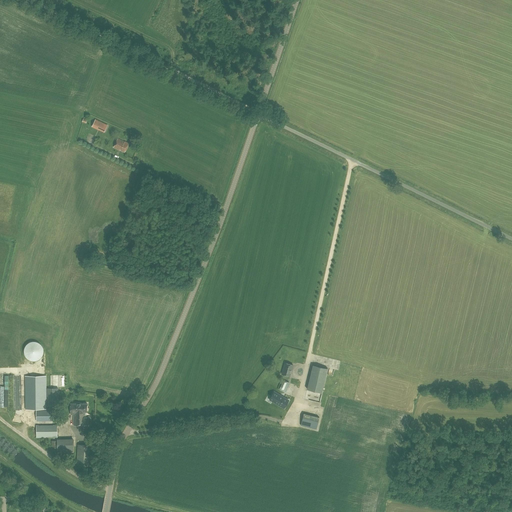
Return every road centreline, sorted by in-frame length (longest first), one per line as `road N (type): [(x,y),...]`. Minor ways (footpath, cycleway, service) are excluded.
road 1 (secondary): [(106,511),(120,445),(159,379),(257,114)]
road 2 (unclassified): [(511,238),(257,114)]
road 3 (track): [(30,0),(257,114)]
road 4 (secondary): [(257,114),(298,0)]
